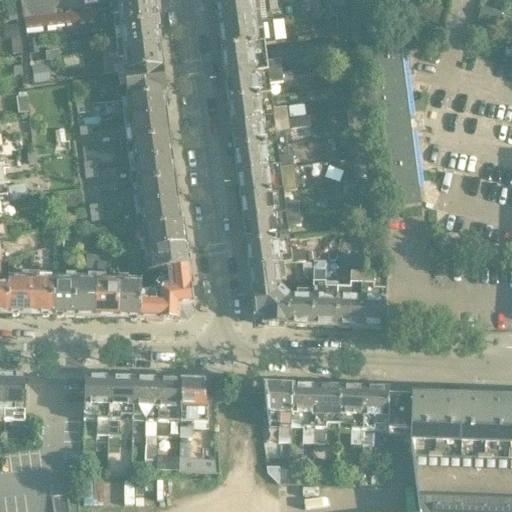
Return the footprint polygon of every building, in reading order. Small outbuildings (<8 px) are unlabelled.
[(50,14),(48,0),(21,0),(23,17),(50,14)] [(153,0),(110,0),(112,9),(149,4),(154,4),(153,0)] [(257,0),(211,0),(214,5),(215,5),(216,8),(258,3),(257,0)] [(343,0),(323,0),(325,9),(344,7),(343,0)] [(414,1),(409,20),(435,29),(441,9),(414,1)] [(258,3),(216,8),(216,9),(215,10),(214,15),(216,21),(217,21),(218,30),(260,25),(259,17),(258,3)] [(154,4),(149,4),(112,9),(115,31),(157,25),(156,24),(157,24),(158,18),(156,13),(155,13),(154,4)] [(94,22),(93,12),(77,14),(60,15),(24,20),(25,31),(59,26),(60,32),(77,29),(77,24),(94,22)] [(15,13),(8,14),(9,22),(16,21),(15,13)] [(352,35),(350,13),(340,14),(343,36),(352,35)] [(494,24),(479,21),(474,41),(489,45),(494,24)] [(511,23),(504,21),(501,32),(508,34),(504,46),(511,48),(511,23)] [(157,25),(115,31),(118,53),(159,48),(158,39),(159,39),(160,33),(158,28),(157,28),(157,25)] [(260,25),(218,30),(221,52),(263,47),(263,46),(257,47),(255,34),(261,33),(260,25)] [(19,39),(18,32),(8,33),(9,40),(19,39)] [(20,48),(19,39),(9,40),(10,49),(20,48)] [(39,52),(38,41),(26,43),(28,54),(39,52)] [(266,64),(264,51),(263,47),(221,52),(225,81),(281,74),(279,63),(266,64)] [(389,211),(421,207),(400,47),(369,51),(389,211)] [(159,48),(118,53),(119,62),(125,61),(126,74),(117,75),(117,76),(162,70),(159,48)] [(59,52),(46,54),(47,62),(59,60),(59,52)] [(71,67),(84,65),(83,59),(70,60),(71,67)] [(31,68),(33,86),(34,86),(50,84),(48,66),(31,68)] [(12,69),(14,78),(21,77),(20,68),(12,69)] [(162,70),(117,76),(119,89),(125,89),(127,100),(165,96),(162,70)] [(271,99),(269,87),(282,86),(281,74),(225,81),(228,105),(271,99)] [(28,113),(26,94),(24,95),(18,95),(18,99),(16,99),(18,114),(28,113)] [(165,96),(127,100),(128,114),(122,115),(124,123),(165,118),(164,111),(167,107),(165,96)] [(75,100),(76,108),(88,106),(87,98),(75,100)] [(287,122),(286,110),(272,112),(271,99),(228,105),(231,129),(287,122)] [(88,106),(76,108),(77,116),(89,114),(88,106)] [(304,107),(289,109),(291,119),(305,117),(304,107)] [(165,118),(124,123),(125,132),(131,132),(132,143),(171,138),(170,128),(166,125),(165,118)] [(277,148),(275,135),(275,134),(310,129),(309,119),(287,122),(231,129),(234,153),(277,148)] [(78,129),(79,137),(91,136),(90,128),(78,129)] [(171,138),(132,143),(134,157),(128,158),(129,167),(171,161),(170,154),(173,150),(171,138)] [(362,140),(348,142),(350,158),(364,157),(362,140)] [(294,169),(293,158),(278,160),(277,148),(234,153),(237,176),(294,169)] [(337,153),(326,154),(328,165),(338,164),(337,153)] [(171,161),(129,167),(130,176),(136,175),(138,187),(177,182),(175,172),(172,169),(171,161)] [(364,161),(352,162),(355,185),(366,184),(364,161)] [(83,165),(84,173),(96,171),(95,163),(83,165)] [(283,194),(282,183),(295,182),(294,169),(237,176),(240,200),(283,194)] [(96,171),(84,173),(85,181),(97,179),(96,171)] [(177,182),(138,187),(140,200),(134,201),(135,210),(176,204),(175,197),(178,194),(177,182)] [(8,189),(9,196),(25,194),(24,187),(8,189)] [(358,188),(361,209),(373,208),(370,187),(358,188)] [(299,214),(298,207),(284,208),(283,194),(240,200),(243,224),(300,217),(299,214)] [(176,204),(135,210),(136,219),(142,218),(143,230),(182,225),(181,215),(177,212),(176,204)] [(88,207),(90,216),(102,214),(101,206),(88,207)] [(102,214),(90,216),(91,224),(103,222),(102,214)] [(287,232),(301,229),(313,228),(311,215),(300,217),(243,224),(246,247),(288,242),(287,232)] [(63,218),(63,229),(75,229),(75,219),(63,218)] [(182,225),(143,230),(145,244),(139,244),(141,253),(185,247),(182,225)] [(288,242),(246,247),(249,271),(294,265),(305,264),(304,254),(290,255),(288,242)] [(117,245),(118,258),(129,257),(128,245),(117,245)] [(185,247),(141,253),(142,262),(148,261),(150,274),(158,272),(158,273),(188,269),(188,267),(190,264),(189,259),(186,257),(185,247)] [(86,274),(96,275),(97,257),(87,257),(86,274)] [(313,283),(312,293),(312,295),(310,329),(336,330),(337,288),(325,287),(325,264),(313,264),(313,265),(313,273),(313,278),(313,283)] [(294,265),(249,271),(255,319),(261,318),(262,319),(284,294),(281,291),(280,285),(286,284),(284,274),(295,273),(294,265)] [(313,265),(302,265),(303,278),(313,278),(313,273),(313,265)] [(188,269),(158,273),(159,280),(146,294),(139,293),(138,322),(178,324),(178,322),(187,322),(192,316),(191,307),(193,307),(188,269)] [(27,318),(28,275),(28,271),(21,271),(21,274),(20,274),(20,281),(6,280),(6,286),(4,318),(9,318),(12,320),(17,321),(19,318),(27,318)] [(359,331),(361,274),(350,274),(349,288),(337,288),(336,330),(359,331)] [(384,332),(386,289),(373,289),(373,275),(361,274),(359,331),(384,332)] [(48,319),(50,282),(50,276),(37,275),(28,275),(27,318),(39,319),(42,321),(47,321),(49,319),(48,319)] [(70,320),(72,277),(50,276),(50,282),(48,319),(49,319),(54,319),(56,322),(61,322),(63,320),(70,320)] [(95,278),(72,277),(70,320),(93,321),(95,278)] [(117,279),(95,278),(93,321),(115,321),(117,279)] [(138,322),(139,293),(139,286),(139,280),(117,279),(115,321),(128,322),(130,324),(135,325),(137,322),(138,322)] [(291,300),(284,294),(262,319),(263,321),(263,327),(266,327),(310,329),(312,295),(296,294),(296,300),(291,300)] [(26,379),(9,378),(6,378),(4,423),(12,423),(13,418),(23,419),(23,424),(24,424),(26,379)] [(109,438),(111,381),(85,380),(84,423),(97,424),(97,438),(109,438)] [(134,426),(135,382),(111,381),(109,438),(120,438),(121,425),(134,426)] [(156,440),(158,383),(135,382),(134,426),(145,426),(144,441),(145,441),(145,469),(145,472),(155,472),(155,467),(156,459),(156,440)] [(181,427),(182,384),(158,383),(156,440),(167,440),(168,427),(181,427)] [(203,385),(198,385),(182,384),(181,427),(181,440),(191,441),(192,431),(208,431),(203,385)] [(291,431),(292,389),(264,388),(264,394),(269,431),(279,431),(279,445),(270,445),(273,467),(274,467),(274,477),(287,478),(289,446),(290,446),(291,431)] [(314,446),(316,390),(292,389),(291,431),(304,432),(303,446),(314,446)] [(338,433),(339,391),(316,390),(314,446),(325,447),(326,433),(338,433)] [(362,448),(365,392),(339,391),(338,433),(350,434),(349,448),(362,448)] [(387,428),(388,406),(389,406),(389,404),(388,404),(388,392),(365,392),(362,448),(362,456),(371,456),(371,448),(373,448),(374,434),(386,435),(387,429),(388,429),(388,427),(387,428)] [(511,511),(511,408),(462,407),(462,400),(460,400),(460,403),(438,402),(438,399),(436,399),(436,406),(412,405),(413,398),(411,398),(411,405),(409,405),(409,407),(411,407),(409,446),(410,446),(418,511),(511,511)] [(178,472),(180,461),(180,460),(156,459),(155,467),(155,472),(178,472)] [(216,477),(215,469),(214,463),(180,461),(178,472),(178,475),(216,477)] [(145,479),(145,472),(145,469),(132,469),(132,473),(132,479),(145,479)] [(52,511),(69,511),(68,496),(50,498),(52,511)]
